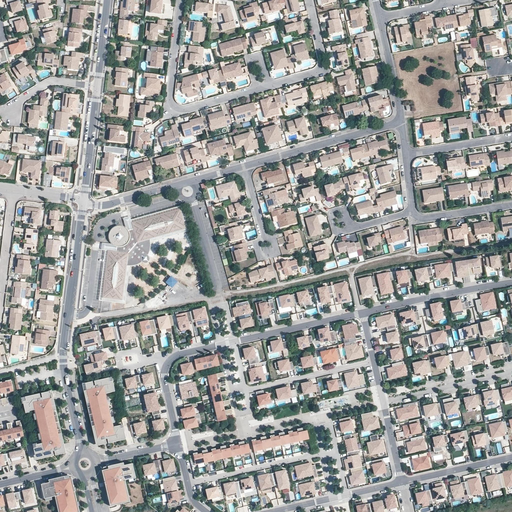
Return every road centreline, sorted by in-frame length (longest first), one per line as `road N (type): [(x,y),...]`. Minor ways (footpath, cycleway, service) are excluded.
road 1 (residential): [(180,0),(169,97),(180,110),(322,69),(309,0)]
road 2 (tertiary): [(82,453),(63,365),(83,201)]
road 3 (residential): [(83,201),(122,201),(244,167)]
road 4 (residential): [(244,167),(402,120)]
road 5 (residential): [(188,483),(336,449)]
road 6 (residential): [(363,312),(511,281)]
road 7 (residential): [(245,390),(374,363)]
road 8 (residential): [(511,371),(383,401)]
road 9 (residential): [(235,342),(363,312)]
road 10 (residential): [(274,511),(400,483)]
